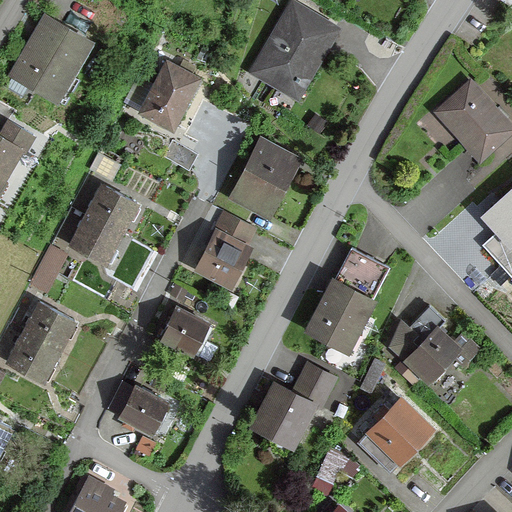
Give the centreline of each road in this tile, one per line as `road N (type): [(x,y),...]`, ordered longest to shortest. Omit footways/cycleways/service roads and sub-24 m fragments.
road 1 (residential): [(459,0),(346,176),(180,499)]
road 2 (residential): [(77,440),(227,153)]
